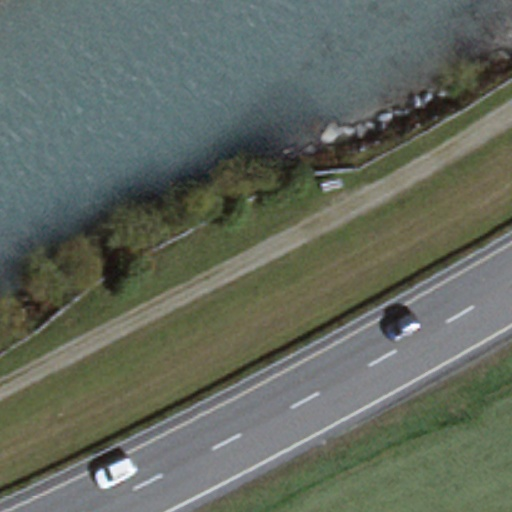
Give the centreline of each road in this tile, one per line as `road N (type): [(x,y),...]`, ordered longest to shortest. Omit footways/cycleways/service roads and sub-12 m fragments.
road 1 (track): [(0,393),(169,307),(511,110)]
road 2 (primary): [(511,286),(83,511)]
